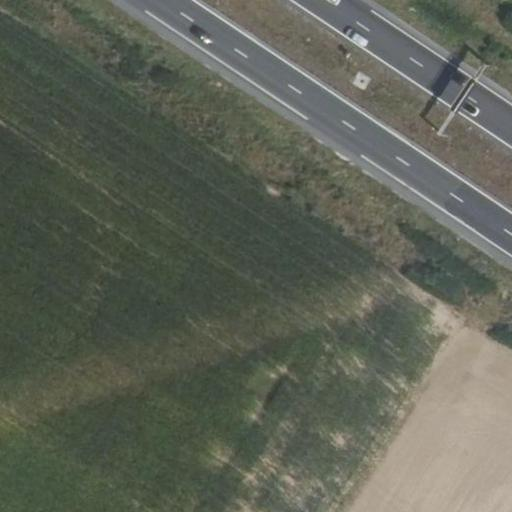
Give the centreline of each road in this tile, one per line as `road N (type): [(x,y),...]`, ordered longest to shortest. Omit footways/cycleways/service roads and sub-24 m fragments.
road 1 (motorway): [(142,0),(511,245)]
road 2 (motorway): [(511,126),(320,0)]
